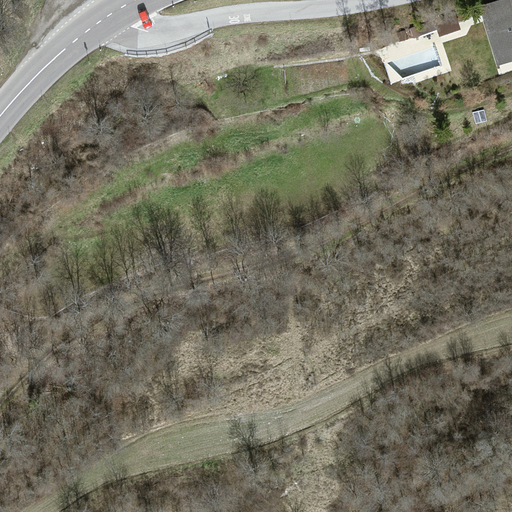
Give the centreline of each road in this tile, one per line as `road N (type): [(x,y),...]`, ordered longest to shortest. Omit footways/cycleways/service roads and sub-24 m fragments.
road 1 (residential): [(381,0),(232,13),(151,34),(112,13)]
road 2 (secondary): [(0,116),(34,76),(112,13)]
